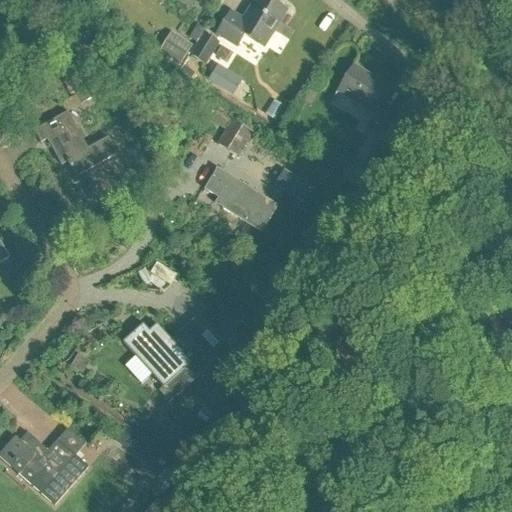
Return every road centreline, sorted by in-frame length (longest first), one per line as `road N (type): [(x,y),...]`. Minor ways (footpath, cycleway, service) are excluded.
road 1 (residential): [(0,378),(64,308),(68,293),(0,168)]
road 2 (residential): [(424,79),(333,0)]
